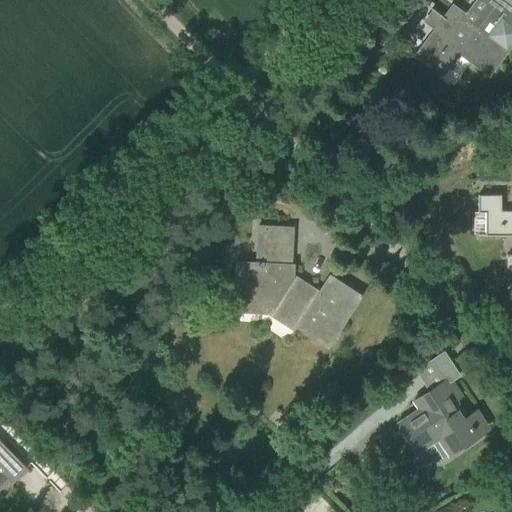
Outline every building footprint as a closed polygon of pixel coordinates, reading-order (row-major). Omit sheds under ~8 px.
[(489,75),(511,43),(511,0),(483,0),(494,8),(489,14),(482,9),(471,23),(463,17),(464,15),(452,7),(444,18),(434,9),(425,20),(436,28),(417,54),(443,73),(458,52),(489,75)] [(506,269),(511,269),(511,210),(500,211),(500,195),(478,195),(478,211),(485,211),(485,235),(511,234),(511,255),(506,255),(506,269)] [(235,282),(234,308),(271,310),(273,308),(298,324),(296,326),(327,346),(359,296),(329,276),(318,294),(292,277),(293,265),(291,265),(292,228),(258,226),(256,262),(235,261),(234,282),(235,282)] [(444,351),(416,370),(429,390),(414,400),(420,409),(398,423),(417,451),(437,438),(448,455),(477,435),(454,400),(461,396),(451,381),(459,375),(444,351)] [(0,488),(7,481),(10,484),(27,468),(0,441),(0,488)] [(208,462),(225,476),(234,465),(217,451),(208,462)]
